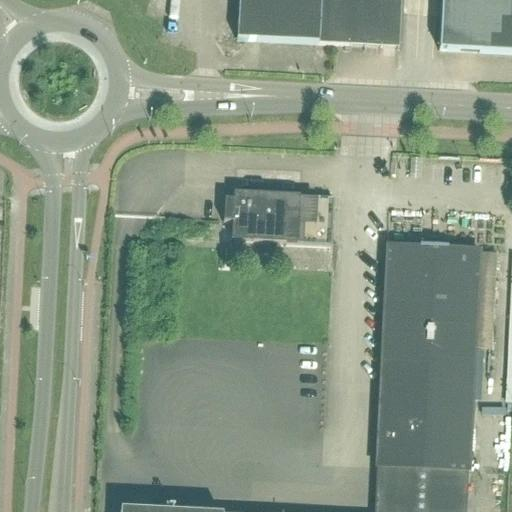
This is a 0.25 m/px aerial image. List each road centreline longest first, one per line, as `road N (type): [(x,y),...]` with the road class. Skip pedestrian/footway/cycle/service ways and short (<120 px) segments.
road 1 (unclassified): [(511,110),(117,93)]
road 2 (tertiary): [(59,511),(75,142)]
road 3 (tertiary): [(47,144),(30,511)]
road 4 (tertiary): [(117,93),(117,73),(96,38),(58,24),(20,37)]
